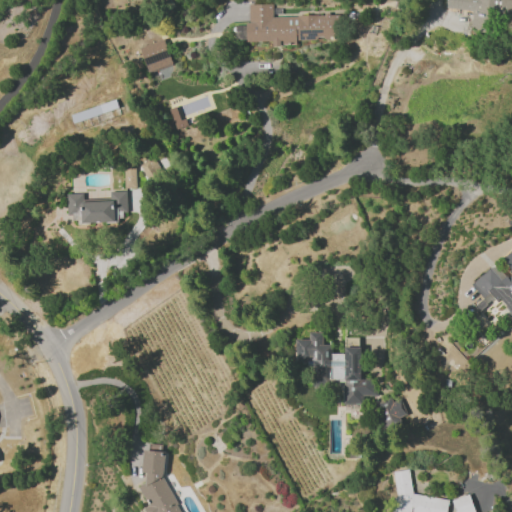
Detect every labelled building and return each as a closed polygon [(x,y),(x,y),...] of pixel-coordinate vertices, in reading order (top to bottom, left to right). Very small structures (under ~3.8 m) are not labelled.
[(511,0),(446,0),(445,8),(471,10),(469,33),(497,35),(498,20),(511,21),(511,0)] [(336,14),(271,16),(271,3),(247,4),(248,24),(234,24),(234,41),(271,40),(271,46),(280,46),(280,44),(295,44),(295,39),(337,37),(336,14)] [(141,49),(166,39),(175,65),(150,74),(141,49)] [(69,114),(72,122),(117,108),(114,99),(69,114)] [(168,109),(176,131),(184,128),(176,106),(168,109)] [(80,222),(117,222),(117,212),(126,212),(126,191),(109,191),(109,201),(82,201),(82,193),(65,193),(66,213),(80,213),(80,222)] [(469,283),(482,299),(474,306),(478,310),(495,296),(511,316),(511,249),(502,258),(511,271),(503,278),(492,265),(469,283)] [(343,374),(343,403),(361,404),(361,396),(375,396),(370,379),(362,378),(359,369),(360,351),(358,345),(358,337),(344,337),(343,354),(332,354),(329,344),(321,344),(321,332),(308,332),(308,339),(295,338),(295,361),(313,361),(312,385),(320,385),(330,381),(331,374),(343,374)] [(398,399),(391,402),(389,397),(373,405),(384,428),(407,417),(398,399)] [(145,451),(168,454),(164,477),(183,511),(153,511),(141,489),(147,486),(149,475),(143,474),(145,451)] [(393,473),(409,469),(414,494),(451,501),(448,511),(396,511),(399,501),(393,473)] [(457,511),(453,502),(471,495),(477,511),(457,511)]
